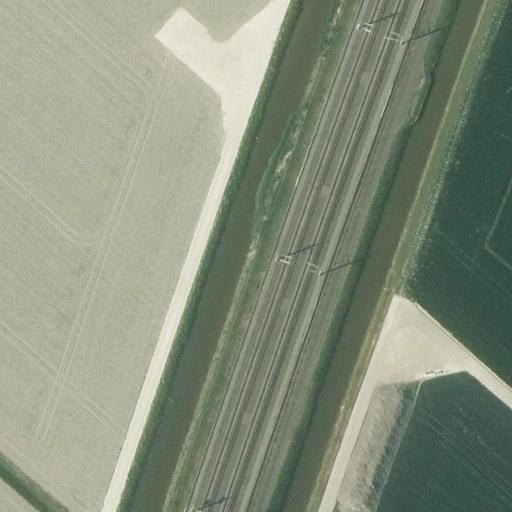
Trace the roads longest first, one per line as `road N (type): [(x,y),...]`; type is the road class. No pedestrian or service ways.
road 1 (track): [(109,511),(283,0)]
road 2 (track): [(326,511),(374,383),(453,365),(469,368),(511,404)]
